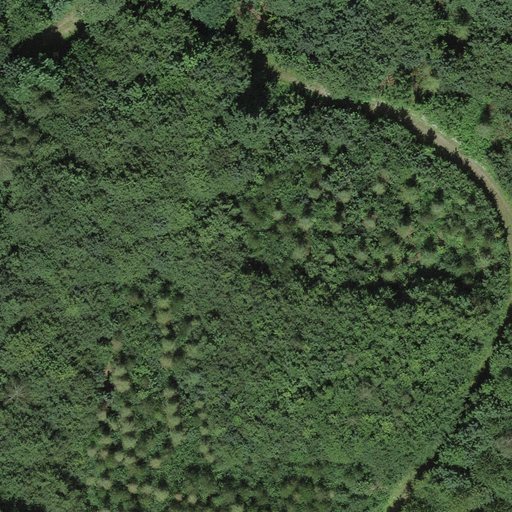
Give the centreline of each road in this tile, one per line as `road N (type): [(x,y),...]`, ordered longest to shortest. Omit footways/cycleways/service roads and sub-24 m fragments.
road 1 (track): [(511,230),(481,166),(460,150),(158,8),(71,17),(0,73)]
road 2 (track): [(390,511),(470,386),(511,300)]
